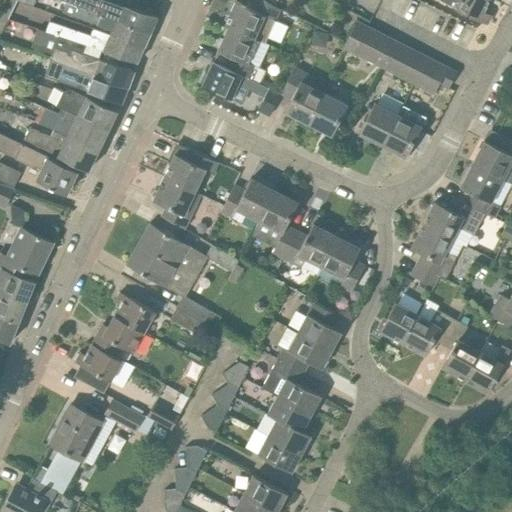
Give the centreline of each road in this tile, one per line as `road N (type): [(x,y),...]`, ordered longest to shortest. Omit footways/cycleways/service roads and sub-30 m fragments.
road 1 (residential): [(0,424),(155,98)]
road 2 (residential): [(155,98),(381,197)]
road 3 (residential): [(381,197),(432,175),(511,26)]
road 4 (residential): [(381,197),(384,272),(360,339),(376,390)]
road 5 (residential): [(376,390),(459,419),(511,387)]
road 6 (residential): [(311,511),(376,390)]
